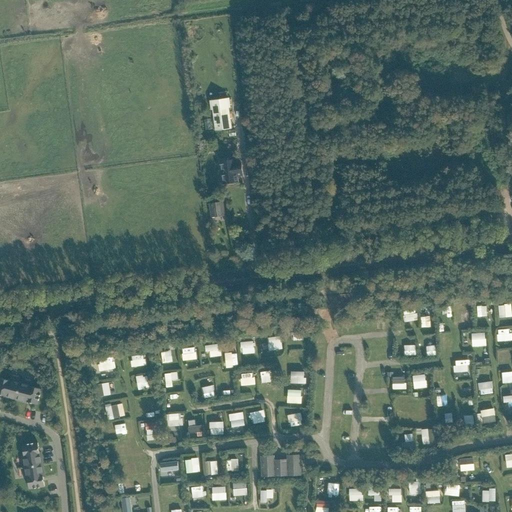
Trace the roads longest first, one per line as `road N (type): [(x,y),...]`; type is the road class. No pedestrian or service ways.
road 1 (unclassified): [(0,306),(511,237)]
road 2 (residential): [(323,448),(331,345),(353,339),(353,463)]
road 3 (residential): [(277,437),(159,454),(158,511)]
road 4 (residential): [(511,438),(427,460),(353,463)]
road 5 (residential): [(0,415),(56,437),(65,511)]
